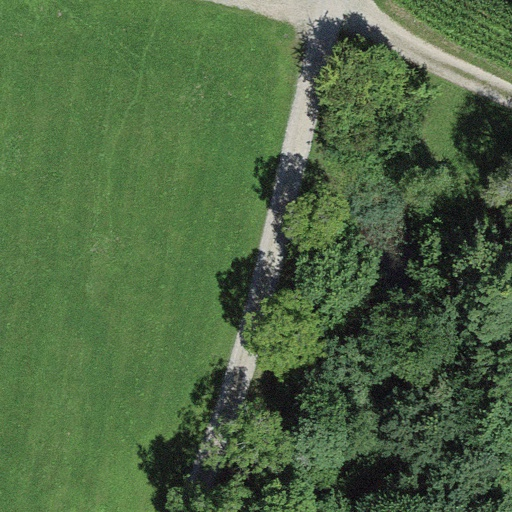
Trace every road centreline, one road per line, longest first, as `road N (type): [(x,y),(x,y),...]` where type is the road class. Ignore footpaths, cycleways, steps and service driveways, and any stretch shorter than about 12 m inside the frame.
road 1 (track): [(155,511),(220,389),(334,0)]
road 2 (track): [(331,10),(511,95)]
